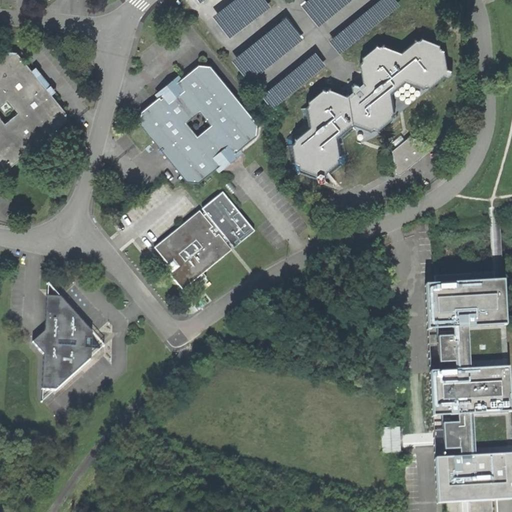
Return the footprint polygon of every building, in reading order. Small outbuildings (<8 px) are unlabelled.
[(240,0),(219,15),(234,37),(278,7),(272,0),(240,0)] [(312,0),(308,4),(324,25),(356,0),(312,0)] [(398,0),(386,0),(334,38),(344,52),(404,8),(398,0)] [(296,19),(237,57),(252,80),(310,41),(296,19)] [(378,130),(393,118),(392,115),(395,112),(392,94),(406,82),(423,89),(426,87),(430,87),(445,76),(449,77),(452,75),(452,70),(447,69),(445,51),(441,49),(440,45),(423,38),(419,40),(415,39),(401,51),(384,44),(381,46),(377,45),(362,57),(363,61),(360,64),(363,82),(362,83),(361,82),(360,82),(360,84),(359,85),(354,83),(353,84),(352,85),(353,91),(352,91),(350,90),(349,91),(349,93),(347,95),(329,88),(327,90),(323,89),(309,101),(309,104),(306,108),(301,109),(304,124),(287,138),(291,171),(318,180),(318,182),(322,184),(326,181),(326,179),(347,162),(344,140),(356,129),(353,126),(354,125),(371,131),(374,130),(378,130)] [(0,169),(6,170),(17,161),(42,141),(64,124),(65,111),(61,106),(52,95),(49,92),(47,89),(51,86),(47,81),(41,74),(37,77),(34,74),(32,71),(27,65),(22,59),(17,53),(5,52),(0,56),(0,169)] [(276,107),(332,66),(323,53),(266,94),(276,107)] [(256,136),(258,124),(211,66),(199,65),(178,82),(174,79),(167,84),(161,90),(164,93),(141,112),(140,124),(188,182),(199,183),(217,168),(221,172),(231,164),(242,153),(240,149),(256,136)] [(396,174),(400,175),(432,149),(431,145),(410,137),(393,151),(396,174)] [(411,196),(414,193),(413,190),(400,186),(397,188),(399,193),(411,196)] [(254,231),(222,193),(202,210),(206,214),(203,217),(199,212),(154,248),(170,267),(173,271),(170,275),(182,290),(195,280),(203,273),(231,250),(227,245),(229,243),(234,248),(254,231)] [(206,277),(203,273),(195,280),(198,284),(206,277)] [(446,511),(491,511),(491,501),(504,501),(511,499),(511,475),(502,282),(492,282),(492,274),(433,277),(433,285),(424,286),(436,504),(446,503),(446,511)] [(91,348),(100,348),(95,342),(92,339),(92,330),(61,295),(48,295),(46,296),(45,330),(32,342),(43,354),(42,388),(43,390),(56,391),(91,359),(91,348)] [(399,427),(381,428),(382,454),(401,453),(399,427)]
